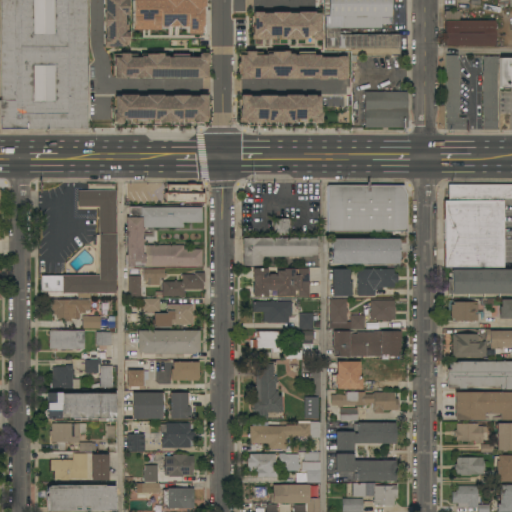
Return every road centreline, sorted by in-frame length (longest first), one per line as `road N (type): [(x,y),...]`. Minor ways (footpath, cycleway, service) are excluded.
road 1 (residential): [(423,511),(425,0)]
road 2 (residential): [(221,511),(222,0)]
road 3 (residential): [(21,511),(22,157)]
road 4 (primary): [(223,158),(61,157)]
